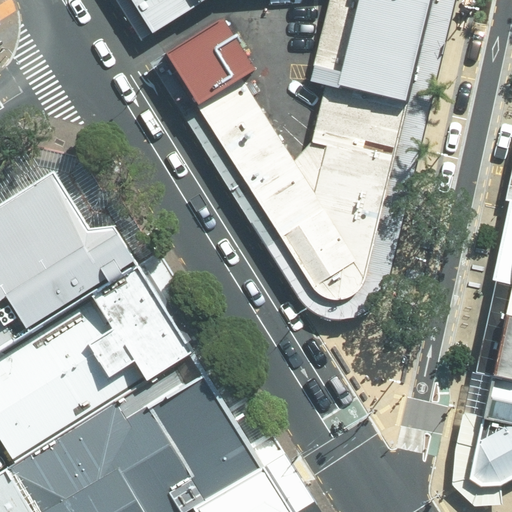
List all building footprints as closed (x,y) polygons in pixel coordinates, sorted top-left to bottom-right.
[(325,0),(309,67),(303,85),(319,88),(395,108),(420,0),(325,0)] [(209,29),(161,57),(191,108),(239,80),(209,29)] [(239,80),(191,108),(306,291),(319,301),(330,303),(339,301),(349,296),(355,289),(395,108),(319,88),(304,144),(286,163),(239,80)] [(497,508),(498,486),(476,487),(470,483),(484,422),(494,376),(507,316),(511,286),(511,143),(449,449),(446,488),(470,508),(497,508)] [(118,274),(58,177),(0,212),(0,346),(62,308),(118,274)] [(146,320),(118,274),(62,308),(116,395),(172,361),(146,320)] [(116,395),(62,308),(0,346),(0,452),(6,463),(116,395)] [(511,316),(507,316),(494,376),(511,380),(511,316)] [(6,463),(0,466),(0,511),(174,511),(193,501),(262,458),(206,368),(129,416),(116,395),(6,463)] [(511,380),(494,376),(484,422),(511,427),(511,380)] [(295,511),(262,458),(193,501),(200,511),(295,511)]
